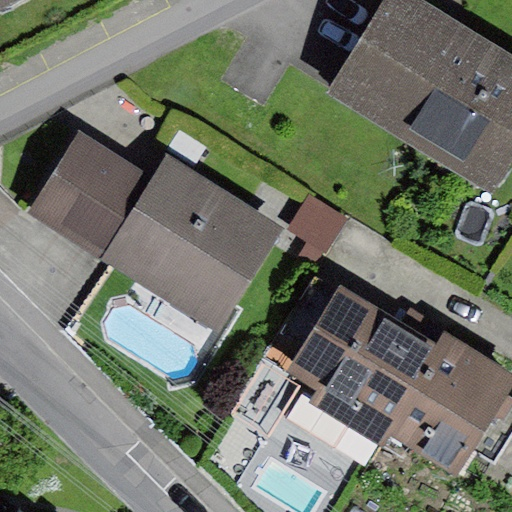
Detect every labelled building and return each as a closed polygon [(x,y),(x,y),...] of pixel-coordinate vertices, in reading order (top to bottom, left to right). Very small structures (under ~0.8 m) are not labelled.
[(0,0),(0,17),(1,19),(36,0),(0,0)] [(511,55),(449,18),(417,0),(386,0),(330,96),(497,193),(511,167),(511,55)] [(156,180),(81,133),(28,217),(221,336),(285,233),(168,161),(156,180)] [(344,220),(311,202),(292,237),(311,247),(303,262),(316,269),(344,220)] [(341,300),(297,377),(322,392),(313,409),(378,447),(384,438),(433,352),(341,300)] [(511,377),(444,335),(433,352),(384,438),(456,482),(511,390),(511,377)]
